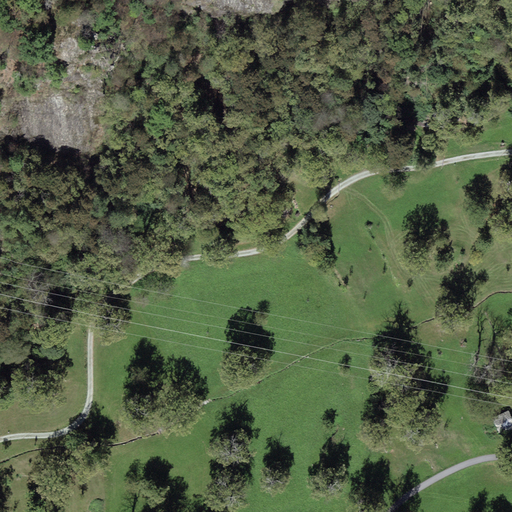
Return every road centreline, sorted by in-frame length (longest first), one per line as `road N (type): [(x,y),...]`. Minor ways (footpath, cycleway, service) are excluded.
road 1 (track): [(511,152),(363,176),(283,242),(148,273)]
road 2 (track): [(148,273),(100,300),(88,341),(87,411),(77,423),(61,433),(0,440)]
road 3 (track): [(395,511),(409,494),(474,459),(511,458)]
